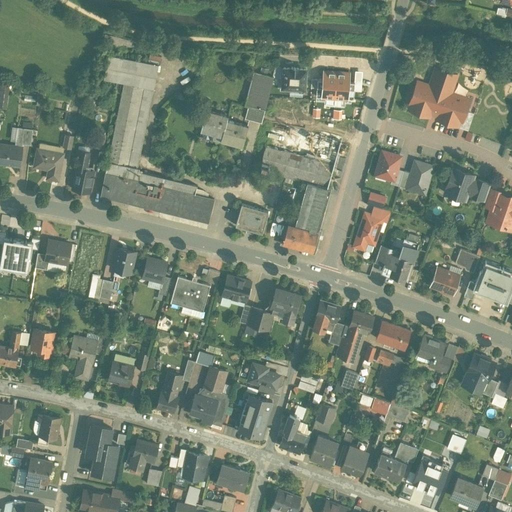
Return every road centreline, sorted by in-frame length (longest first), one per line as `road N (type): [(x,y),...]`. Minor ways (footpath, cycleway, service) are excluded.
road 1 (tertiary): [(323,276),(0,199)]
road 2 (tertiary): [(511,344),(323,276)]
road 3 (residential): [(81,403),(266,456)]
road 4 (residential): [(323,276),(266,456)]
road 5 (tertiary): [(369,122),(323,276)]
road 6 (residential): [(266,456),(415,511)]
road 7 (residential): [(369,122),(464,147),(511,174)]
road 8 (tertiary): [(404,0),(369,122)]
